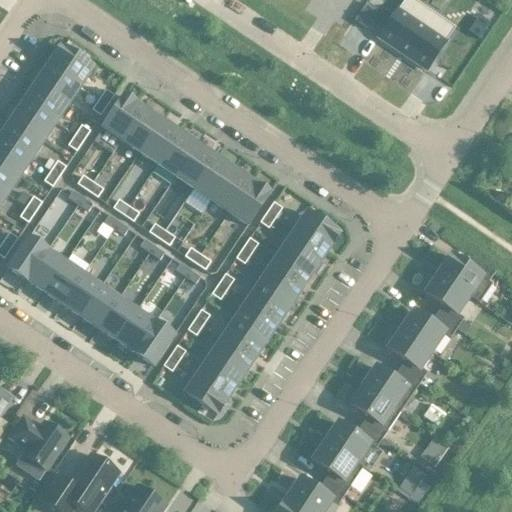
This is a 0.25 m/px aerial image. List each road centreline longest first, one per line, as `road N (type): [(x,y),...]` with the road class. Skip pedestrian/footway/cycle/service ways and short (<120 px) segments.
road 1 (residential): [(401,228),(234,467),(214,466),(0,322)]
road 2 (residential): [(53,0),(401,228)]
road 3 (residential): [(444,162),(205,0)]
road 4 (residential): [(511,62),(444,162)]
